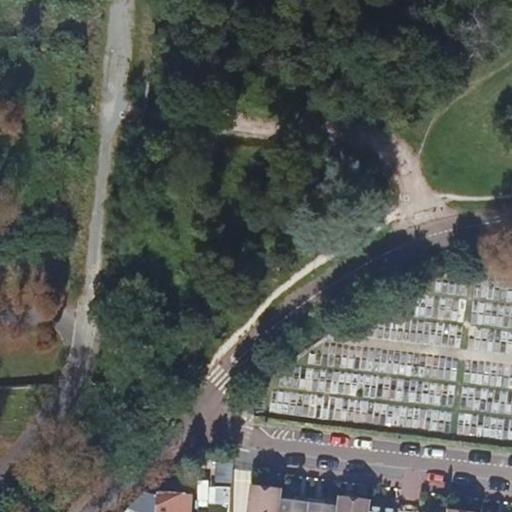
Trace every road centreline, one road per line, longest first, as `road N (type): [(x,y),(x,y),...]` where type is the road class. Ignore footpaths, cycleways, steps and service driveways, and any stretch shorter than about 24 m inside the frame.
road 1 (residential): [(179,426),(284,315),(362,264),(429,233),(511,219)]
road 2 (residential): [(179,426),(511,469)]
